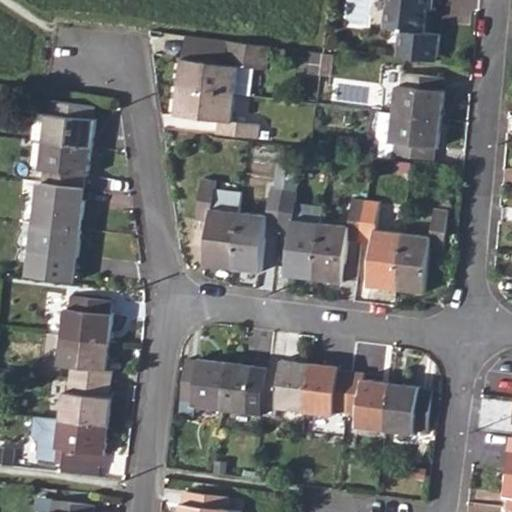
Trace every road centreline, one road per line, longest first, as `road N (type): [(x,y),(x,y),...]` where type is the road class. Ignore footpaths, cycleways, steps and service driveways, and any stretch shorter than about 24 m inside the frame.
road 1 (residential): [(467,335),(495,0)]
road 2 (residential): [(171,303),(467,335)]
road 3 (residential): [(92,59),(133,66),(171,303)]
road 4 (residential): [(171,303),(144,511)]
road 5 (residential): [(444,511),(467,335)]
